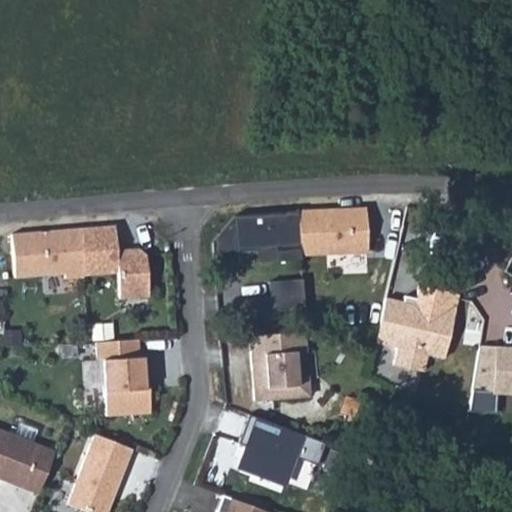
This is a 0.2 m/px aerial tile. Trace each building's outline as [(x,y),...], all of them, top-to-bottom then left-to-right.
[(371,250),(365,182),(298,186),(302,235),(304,254),(371,250)] [(236,191),(225,204),(238,203),(240,226),(278,223),(279,236),(302,235),(298,186),(236,191)] [(117,206),(81,210),(85,257),(120,254),(122,280),(152,277),(148,236),(140,230),(118,232),(117,206)] [(30,217),(13,219),(17,259),(67,255),(67,260),(86,258),(85,257),(81,210),(30,217)] [(304,254),(271,257),(273,286),(306,283),(304,254)] [(402,289),(383,284),(372,329),(396,334),(391,351),(420,359),(424,342),(441,346),(453,302),(425,295),(423,300),(413,302),(400,299),(401,295),(402,289)] [(307,305),(252,310),(255,345),(262,344),(263,362),(257,362),(258,375),(302,371),(299,351),(297,326),(308,325),(307,305)] [(141,317),(99,320),(100,339),(105,339),(110,395),(154,391),(152,368),(148,368),(147,358),(146,335),(142,336),(141,317)] [(511,339),(493,339),(478,336),(467,402),(495,404),(496,383),(511,383),(511,339)] [(255,345),(257,362),(263,362),(262,344),(255,345)] [(299,351),(302,371),(313,370),(311,350),(299,351)] [(328,423),(252,395),(241,424),(248,426),(253,428),(250,437),(255,439),(253,442),(257,450),(276,457),(280,446),(294,451),(298,437),(320,445),(328,423)] [(0,412),(0,458),(23,466),(22,468),(38,475),(43,461),(53,436),(54,434),(0,412)] [(106,500),(133,430),(112,422),(95,416),(69,486),(106,500)] [(253,428),(248,426),(239,449),(288,467),(294,451),(280,446),(276,457),(257,450),(253,442),(255,439),(250,437),(253,428)] [(0,458),(0,460),(22,468),(23,466),(0,458)] [(265,511),(273,493),(224,475),(218,493),(228,496),(221,511),(265,511)]
